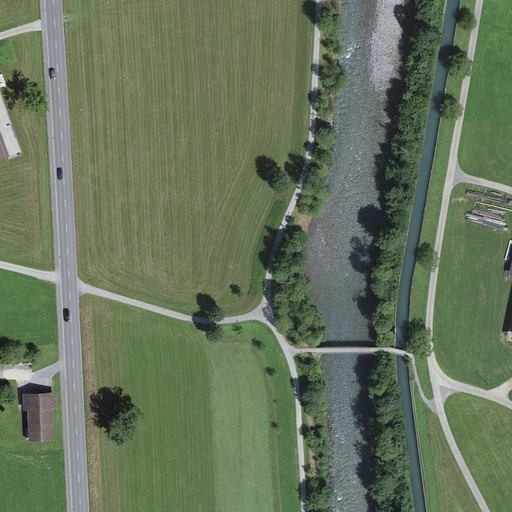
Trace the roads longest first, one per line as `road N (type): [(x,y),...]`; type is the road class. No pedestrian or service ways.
road 1 (secondary): [(53,0),(80,511)]
road 2 (unclassified): [(479,0),(433,276),(432,359),(442,379)]
road 3 (track): [(265,310),(272,255),(311,146),(318,0)]
road 4 (track): [(265,310),(193,319),(69,283)]
road 5 (track): [(288,351),(304,511)]
